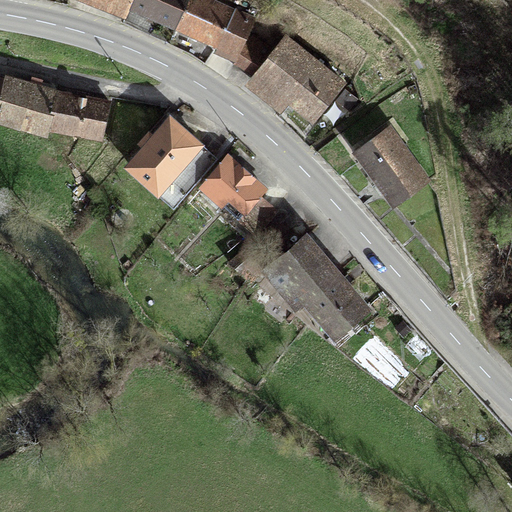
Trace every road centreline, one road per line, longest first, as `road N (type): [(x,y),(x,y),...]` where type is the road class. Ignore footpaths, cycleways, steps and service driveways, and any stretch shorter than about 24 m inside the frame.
road 1 (primary): [(511,400),(228,101),(132,50),(44,19),(0,15)]
road 2 (track): [(364,0),(397,20),(428,63),(439,99),(475,364)]
